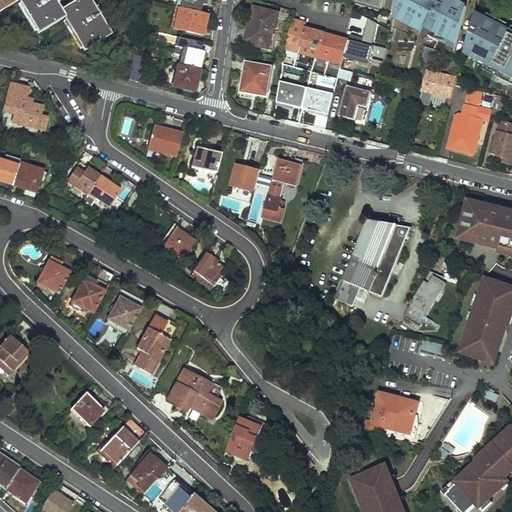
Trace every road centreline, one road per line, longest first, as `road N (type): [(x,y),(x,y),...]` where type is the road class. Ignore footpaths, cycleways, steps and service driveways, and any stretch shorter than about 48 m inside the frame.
road 1 (residential): [(0,275),(246,511)]
road 2 (residential): [(108,85),(99,132),(108,151),(238,240),(255,261),(256,284),(245,303),(210,313)]
road 3 (residential): [(212,112),(511,186)]
road 4 (residential): [(210,313),(31,220)]
road 5 (residential): [(266,388),(313,447),(325,441),(315,416),(280,398)]
road 6 (residential): [(125,511),(0,430)]
